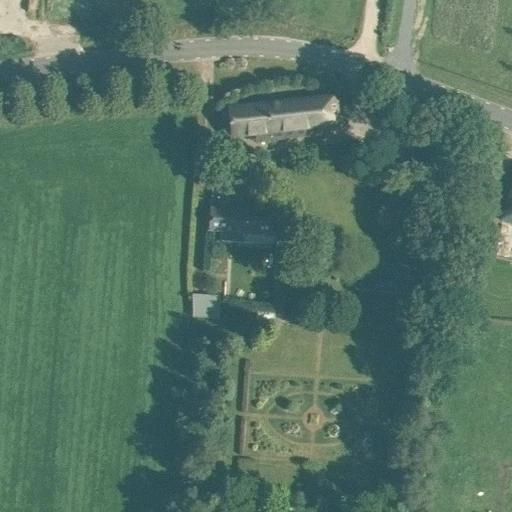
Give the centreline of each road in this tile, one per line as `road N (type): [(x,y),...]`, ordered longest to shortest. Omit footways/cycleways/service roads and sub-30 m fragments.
road 1 (unclassified): [(363,63),(268,45),(0,69)]
road 2 (unclassified): [(511,119),(363,63)]
